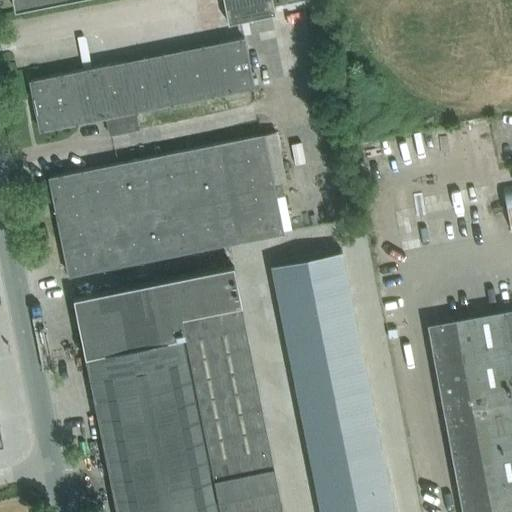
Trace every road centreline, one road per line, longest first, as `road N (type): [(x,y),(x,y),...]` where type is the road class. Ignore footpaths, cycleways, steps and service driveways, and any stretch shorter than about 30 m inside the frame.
road 1 (unknown): [(461,511),(418,316),(434,288),(511,270)]
road 2 (unclassified): [(0,195),(57,470)]
road 3 (unknown): [(19,289),(156,253),(205,260),(262,289)]
